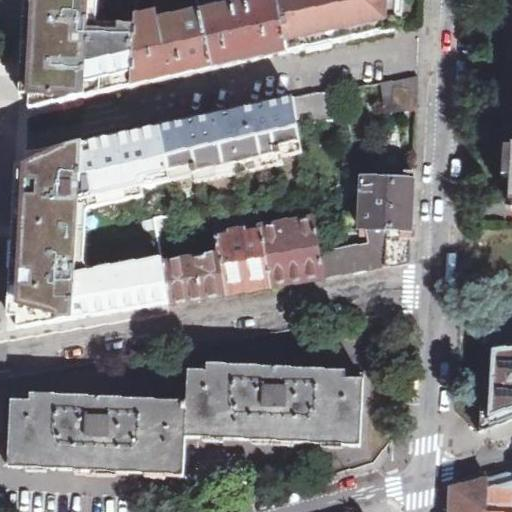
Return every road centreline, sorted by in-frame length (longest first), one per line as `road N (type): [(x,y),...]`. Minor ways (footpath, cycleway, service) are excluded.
road 1 (residential): [(435,282),(0,351)]
road 2 (residential): [(450,0),(435,282)]
road 3 (residential): [(435,282),(428,471)]
road 4 (residential): [(428,471),(276,511)]
